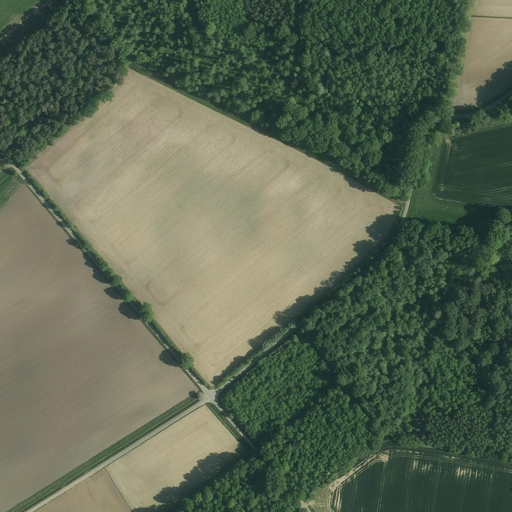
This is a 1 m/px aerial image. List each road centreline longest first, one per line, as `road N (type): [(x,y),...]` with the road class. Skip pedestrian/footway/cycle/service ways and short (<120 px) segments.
road 1 (unclassified): [(210,396),(386,252),(432,124),(472,114),(511,90)]
road 2 (unclassified): [(0,149),(210,396)]
road 3 (track): [(406,206),(212,108),(202,122)]
road 4 (unclassified): [(28,511),(210,396)]
road 5 (unclassified): [(210,396),(309,511)]
